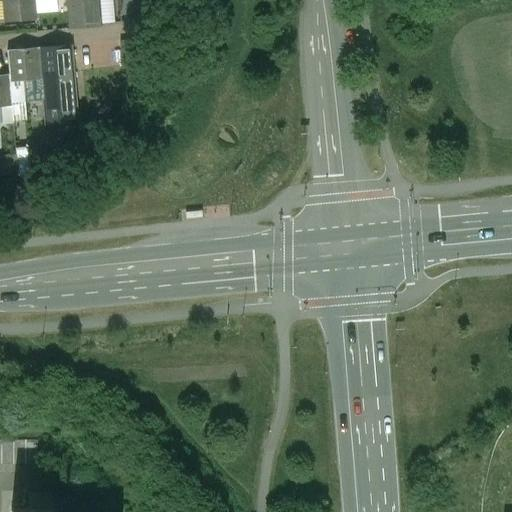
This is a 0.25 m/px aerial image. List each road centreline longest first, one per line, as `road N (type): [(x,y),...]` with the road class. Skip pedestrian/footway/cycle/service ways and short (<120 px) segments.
road 1 (secondary): [(0,282),(351,247)]
road 2 (secondary): [(365,511),(351,247)]
road 3 (residential): [(351,247),(321,0)]
road 4 (secondary): [(351,247),(511,233)]
